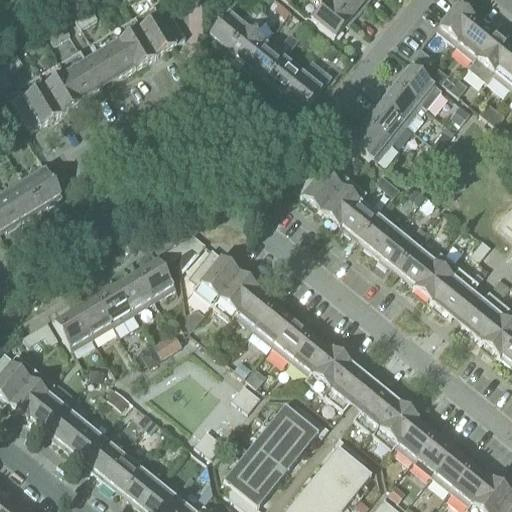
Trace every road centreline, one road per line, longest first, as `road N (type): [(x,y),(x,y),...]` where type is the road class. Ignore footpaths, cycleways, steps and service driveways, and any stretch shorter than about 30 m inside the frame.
road 1 (residential): [(511,432),(252,221)]
road 2 (unclassified): [(291,153),(194,82),(77,158),(113,221)]
road 3 (residential): [(416,0),(291,153)]
road 4 (unclassified): [(113,221),(252,221)]
road 5 (unclassified): [(0,287),(113,221)]
